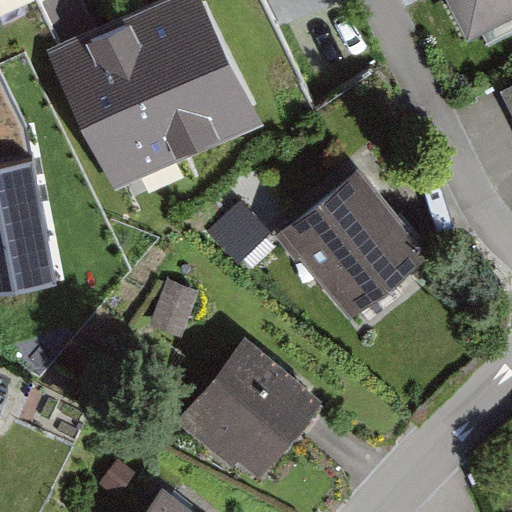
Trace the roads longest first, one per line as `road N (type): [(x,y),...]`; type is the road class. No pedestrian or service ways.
road 1 (residential): [(378,0),(483,203),(511,239)]
road 2 (residential): [(375,511),(511,381)]
